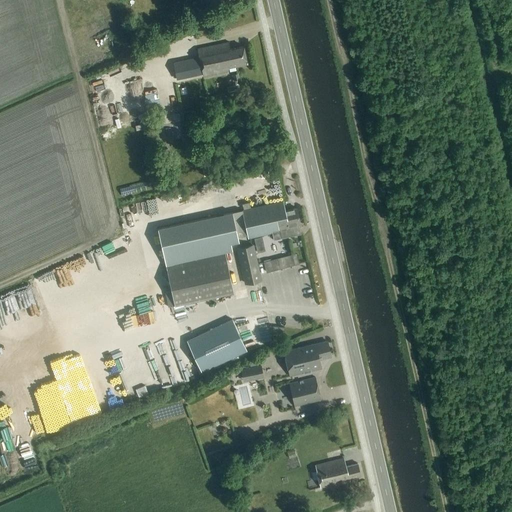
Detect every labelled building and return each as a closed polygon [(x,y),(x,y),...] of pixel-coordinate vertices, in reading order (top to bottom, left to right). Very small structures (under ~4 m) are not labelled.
[(227,68),(247,64),(243,47),(229,50),(228,43),(198,49),(200,58),(203,76),(228,71),(227,68)] [(202,70),(200,58),(174,63),(177,81),(191,78),(190,73),(202,70)] [(300,234),(298,226),(300,226),(296,208),(285,210),(283,202),(242,211),(247,235),(248,238),(272,233),(274,239),(300,234)] [(247,235),(242,211),(232,213),(232,212),(157,229),(175,306),(232,293),(223,253),(232,251),(230,243),(238,241),(237,237),(247,235)] [(254,238),(257,253),(265,251),(262,237),(254,238)] [(238,248),(245,284),(260,280),(252,245),(238,248)] [(299,264),(296,254),(264,262),(267,273),(299,264)] [(88,286),(110,270),(107,266),(84,282),(88,286)] [(186,341),(201,372),(245,351),(230,320),(186,341)] [(331,357),(327,342),(284,352),(290,377),(321,369),(319,360),(331,357)] [(243,382),(264,377),(261,365),(241,369),(243,382)] [(172,373),(174,384),(181,383),(179,372),(172,373)] [(295,406),(320,400),(314,378),(289,384),(295,406)] [(346,466),(343,458),(315,465),(320,487),(349,480),(349,479),(360,476),(357,463),(346,466)]
